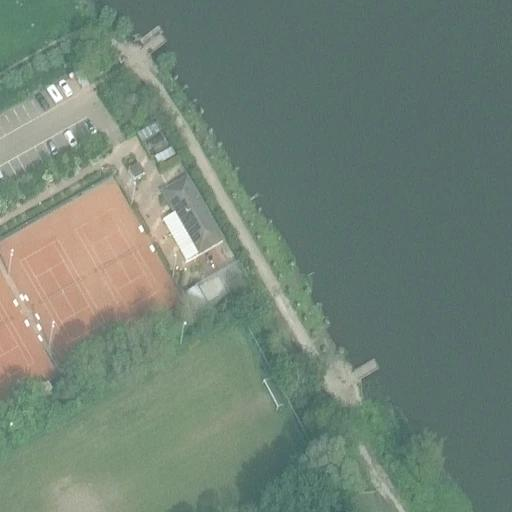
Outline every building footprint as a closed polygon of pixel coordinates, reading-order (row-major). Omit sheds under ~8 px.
[(156,124),(135,136),(140,145),(161,133),(156,124)] [(160,137),(148,144),(155,155),(166,148),(160,137)] [(170,150),(153,159),(157,167),(174,157),(170,150)] [(137,166),(127,171),(133,182),(143,176),(137,166)] [(164,190),(201,254),(221,242),(185,179),(164,190)] [(185,293),(185,294),(196,314),(249,285),(237,264),(185,293)]
